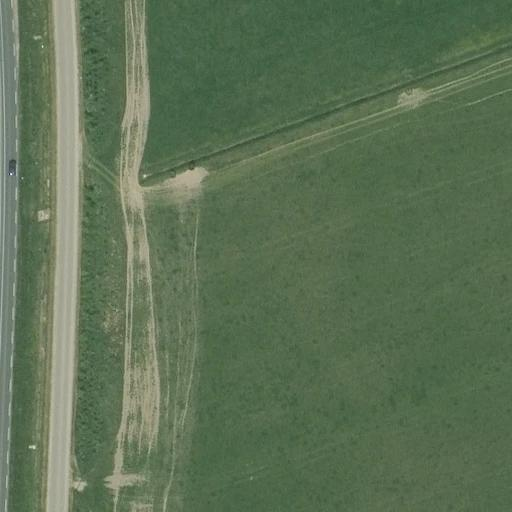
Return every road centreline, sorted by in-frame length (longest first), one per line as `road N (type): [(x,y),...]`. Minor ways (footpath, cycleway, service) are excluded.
road 1 (unclassified): [(60,511),(63,0)]
road 2 (primary): [(0,67),(0,266)]
